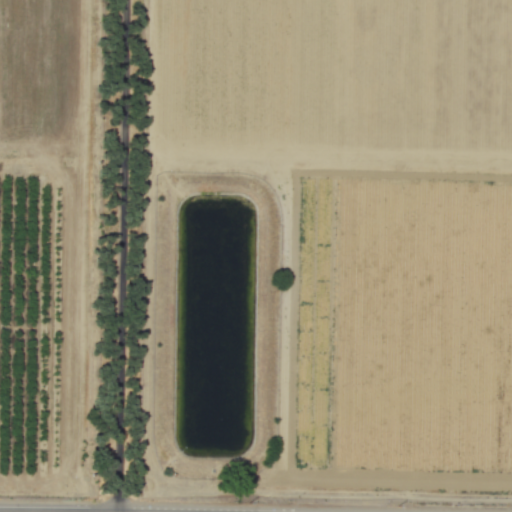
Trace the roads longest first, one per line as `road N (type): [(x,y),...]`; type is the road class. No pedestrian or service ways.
road 1 (track): [(511,496),(194,488),(160,479),(146,464),(152,0)]
road 2 (track): [(82,0),(74,495)]
